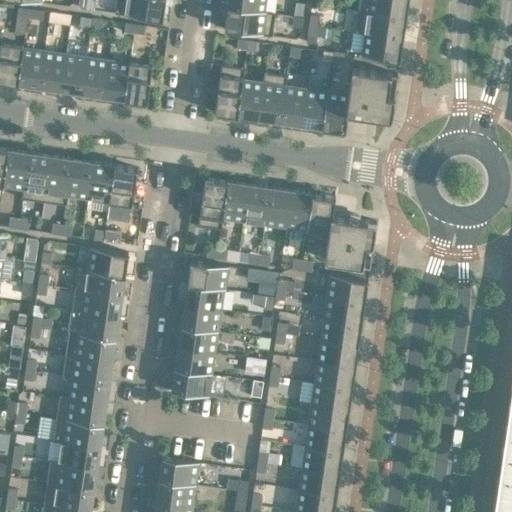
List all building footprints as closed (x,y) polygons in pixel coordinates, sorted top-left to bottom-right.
[(164,0),(115,0),(114,12),(161,19),(164,0)] [(227,0),(227,6),(274,13),(274,11),(264,10),(265,0),(227,0)] [(358,0),(358,9),(405,16),(407,0),(358,0)] [(295,2),(293,15),(302,16),(304,3),(295,2)] [(17,6),(16,15),(26,17),(28,7),(17,6)] [(274,13),(227,6),(224,28),(271,35),(274,13)] [(28,7),(26,17),(42,19),(44,10),(28,7)] [(358,9),(355,30),(402,37),(405,16),(358,9)] [(49,11),(48,20),(69,24),(70,14),(49,10),(49,11)] [(310,14),(308,24),(317,25),(319,15),(310,14)] [(292,26),(301,27),(303,17),(294,15),(292,26)] [(92,17),(90,26),(101,28),(102,18),(92,17)] [(123,31),(133,32),(135,23),(124,22),(123,31)] [(135,23),(133,32),(143,34),(145,24),(135,23)] [(317,25),(308,24),(307,34),(316,35),(317,25)] [(402,37),(355,30),(354,31),(364,33),(361,54),(399,60),(402,37)] [(237,38),(235,47),(246,49),(247,42),(247,39),(237,38)] [(246,49),(245,50),(253,51),(254,40),(247,39),(247,42),(246,49)] [(0,80),(17,83),(22,45),(0,41),(0,80)] [(17,83),(38,86),(43,49),(23,46),(23,45),(22,45),(17,83)] [(290,46),(288,55),(299,56),(300,47),(290,46)] [(38,86),(59,89),(65,52),(43,49),(38,86)] [(322,50),(321,60),(331,62),(332,51),(322,50)] [(333,50),(332,60),(342,61),(343,52),(333,50)] [(59,89),(81,92),(86,55),(65,52),(59,89)] [(81,92),(102,95),(108,58),(86,55),(81,92)] [(102,95),(124,98),(129,60),(128,60),(128,61),(108,58),(102,95)] [(129,60),(124,98),(146,101),(152,63),(129,60)] [(214,111),(236,115),(243,67),(221,64),(214,111)] [(236,115),(258,118),(264,71),(263,71),(262,81),(242,78),(244,67),(243,67),(236,115)] [(351,67),(348,92),(349,92),(346,112),(347,112),(390,118),(397,73),(351,67)] [(258,118),(279,121),(286,74),(264,71),(258,118)] [(279,121),(299,124),(305,87),(285,84),(287,75),(286,74),(279,121)] [(299,124),(321,127),(326,90),(305,87),(299,124)] [(326,90),(321,127),(344,130),(347,112),(346,112),(349,92),(348,92),(326,89),(326,90)] [(21,197),(22,198),(29,151),(7,148),(2,186),(3,185),(22,188),(21,197)] [(22,198),(43,201),(50,154),(29,151),(22,198)] [(43,201),(65,204),(71,157),(50,154),(43,201)] [(67,194),(87,197),(93,161),(71,157),(65,204),(67,194)] [(108,201),(109,202),(114,164),(93,161),(87,197),(108,200),(108,201)] [(114,164),(109,202),(131,205),(136,167),(114,164)] [(197,224),(220,228),(227,180),(204,177),(199,214),(197,223),(197,224)] [(222,217),(243,220),(248,183),(227,180),(220,228),(221,228),(222,217)] [(243,220),(264,223),(269,186),(248,183),(243,220)] [(264,223),(285,226),(291,189),(269,186),(264,223)] [(306,230),(307,230),(312,192),(291,189),(285,226),(306,229),(306,230)] [(307,230),(327,233),(328,234),(331,214),(332,214),(334,196),(312,192),(307,230)] [(189,212),(188,222),(197,223),(199,214),(190,213),(189,212)] [(328,234),(327,233),(324,259),(369,265),(375,220),(332,214),(331,214),(328,234)] [(7,226),(17,227),(19,218),(9,217),(7,226)] [(19,218),(17,227),(28,229),(29,220),(19,218)] [(50,232),(60,234),(62,224),(52,223),(50,232)] [(62,224),(60,234),(70,235),(72,226),(62,224)] [(93,238),(103,240),(104,231),(94,229),(93,238)] [(104,231),(103,240),(113,241),(114,232),(104,231)] [(25,259),(34,261),(37,241),(28,239),(25,259)] [(77,266),(77,267),(124,274),(128,251),(90,246),(87,267),(77,266)] [(205,256),(215,257),(217,248),(207,246),(205,256)] [(215,257),(225,258),(227,249),(217,248),(215,257)] [(40,262),(50,263),(51,253),(42,251),(40,262)] [(248,262),(258,263),(259,254),(249,252),(248,262)] [(259,254),(258,263),(268,265),(270,255),(259,254)] [(291,268),(301,269),(302,260),(292,258),(291,268)] [(190,259),(187,279),(225,284),(228,265),(190,259)] [(25,260),(24,268),(33,269),(34,261),(25,260)] [(302,260),(301,269),(311,271),(312,261),(302,260)] [(77,267),(74,288),(121,295),(124,274),(77,267)] [(346,269),(346,275),(367,278),(368,272),(367,272),(346,269)] [(267,281),(273,282),(274,272),(265,271),(264,276),(267,281)] [(39,273),(37,283),(47,284),(48,274),(39,273)] [(329,273),(326,295),(364,301),(367,278),(346,275),(329,273)] [(277,278),(276,288),(285,289),(287,279),(277,278)] [(187,279),(184,300),(221,306),(223,288),(225,288),(225,284),(187,279)] [(23,281),(22,293),(30,294),(31,282),(23,281)] [(47,284),(37,283),(36,293),(45,294),(47,284)] [(74,288),(71,310),(118,316),(121,295),(74,288)] [(285,289),(276,288),(274,298),(284,299),(285,289)] [(326,295),(323,317),(361,322),(364,301),(326,295)] [(184,300),(181,322),(218,327),(221,306),(184,300)] [(71,310),(68,331),(115,338),(118,316),(71,310)] [(32,316),(31,326),(40,327),(42,317),(32,316)] [(262,328),(269,329),(271,317),(263,316),(262,328)] [(323,317),(320,338),(358,344),(361,322),(323,317)] [(181,322),(178,343),(215,348),(218,327),(181,322)] [(277,322),(276,332),(285,333),(287,323),(277,322)] [(40,327),(31,326),(29,336),(39,337),(40,327)] [(65,351),(64,352),(112,359),(115,338),(68,331),(67,332),(77,333),(74,353),(65,351)] [(285,333),(276,332),(274,342),(284,343),(285,333)] [(259,346),(267,347),(268,337),(261,336),(259,346)] [(320,338),(316,359),(354,365),(358,344),(320,338)] [(178,343),(175,364),(212,370),(215,348),(178,343)] [(64,352),(61,374),(109,381),(112,359),(64,352)] [(254,357),(252,372),(263,373),(265,359),(254,357)] [(26,358),(25,369),(34,370),(36,360),(26,358)] [(316,359),(313,381),(351,386),(354,365),(316,359)] [(212,370),(175,364),(171,390),(208,395),(212,370)] [(271,364),(270,374),(279,376),(280,366),(271,364)] [(34,370),(25,369),(23,379),(33,380),(34,370)] [(58,394),(58,395),(106,402),(109,381),(61,374),(61,375),(71,376),(68,395),(58,394)] [(279,376),(270,374),(268,385),(277,386),(279,376)] [(6,377),(5,386),(14,388),(16,378),(6,377)] [(313,381),(310,402),(348,408),(351,386),(313,381)] [(251,400),(259,401),(261,389),(253,388),(251,400)] [(58,395),(55,417),(103,424),(106,402),(58,395)] [(6,410),(15,411),(17,401),(8,400),(6,410)] [(17,401),(15,411),(25,412),(26,402),(17,401)] [(310,402),(307,424),(345,429),(348,408),(310,402)] [(265,407),(263,417),(273,418),(274,408),(265,407)] [(25,412),(15,411),(14,421),(23,423),(25,412)] [(55,417),(52,438),(99,445),(103,424),(55,417)] [(273,418),(263,417),(262,427),(271,429),(273,418)] [(307,424),(304,445),(342,451),(345,429),(307,424)] [(511,434),(504,433),(501,454),(511,455),(511,434)] [(49,459),(49,460),(96,467),(99,445),(52,438),(52,439),(61,441),(58,460),(49,459)] [(14,444),(12,454),(22,456),(23,446),(14,444)] [(304,445),(301,467),(339,472),(342,451),(304,445)] [(258,450),(257,460),(266,462),(268,452),(258,450)] [(22,456),(12,454),(11,465),(20,466),(22,456)] [(511,455),(501,454),(498,476),(511,477),(511,455)] [(161,455),(158,481),(195,486),(198,461),(161,455)] [(49,460),(46,481),(93,488),(96,467),(49,460)] [(266,462),(257,460),(255,470),(265,472),(266,462)] [(234,464),(207,463),(206,479),(234,480),(234,464)] [(301,467),(298,488),(336,494),(339,472),(301,467)] [(511,477),(498,476),(495,497),(511,499),(511,477)] [(238,479),(237,489),(246,491),(248,481),(238,479)] [(46,481),(43,502),(90,509),(93,488),(46,481)] [(158,481),(155,502),(192,507),(195,486),(158,481)] [(7,487),(6,497),(15,498),(17,489),(7,487)] [(298,488),(295,510),(310,511),(333,511),(336,494),(298,488)] [(237,489),(236,499),(245,501),(246,491),(237,489)] [(252,493),(250,503),(260,505),(261,495),(252,493)] [(15,498),(6,497),(5,507),(14,509),(15,498)] [(511,511),(511,499),(495,497),(492,511),(511,511)] [(43,502),(41,511),(89,511),(90,509),(43,502)] [(155,502),(153,511),(190,511),(192,507),(155,502)] [(258,511),(260,505),(250,503),(249,511),(258,511)]
